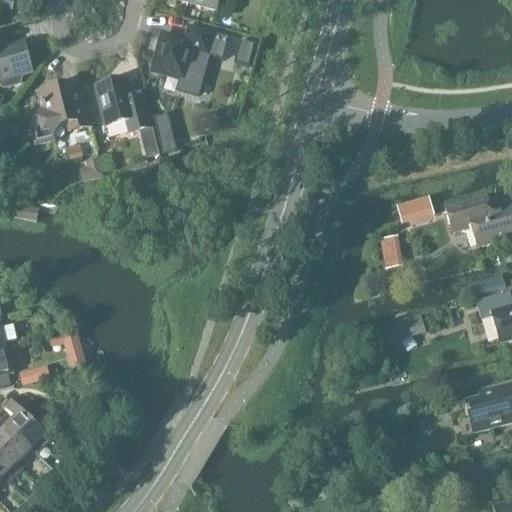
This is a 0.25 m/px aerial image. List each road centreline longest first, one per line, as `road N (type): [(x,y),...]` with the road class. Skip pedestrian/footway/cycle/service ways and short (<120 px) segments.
road 1 (tertiary): [(167,466),(248,318),(315,100)]
road 2 (residential): [(315,100),(423,121),(511,111)]
road 3 (residential): [(58,0),(61,40),(88,53),(122,40),(135,0)]
